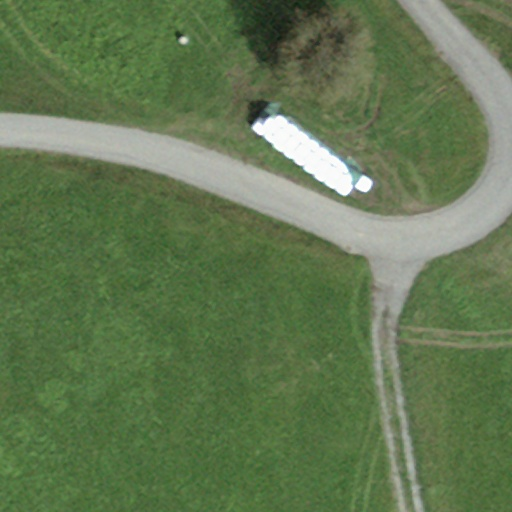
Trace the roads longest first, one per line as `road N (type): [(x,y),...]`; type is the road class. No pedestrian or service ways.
road 1 (track): [(0,138),(186,170),(397,246),(511,209)]
road 2 (track): [(397,246),(402,399),(421,511)]
road 3 (track): [(511,99),(428,0)]
